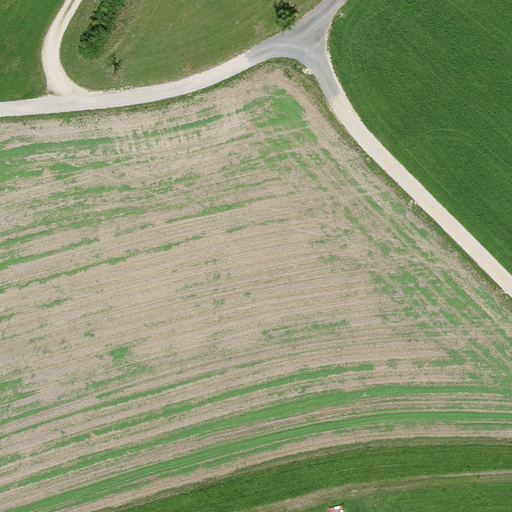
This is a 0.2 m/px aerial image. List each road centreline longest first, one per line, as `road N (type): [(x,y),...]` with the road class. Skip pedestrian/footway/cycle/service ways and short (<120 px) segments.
road 1 (track): [(0,110),(203,84),(305,40),(334,106),(511,292)]
road 2 (track): [(511,477),(327,497),(266,511)]
